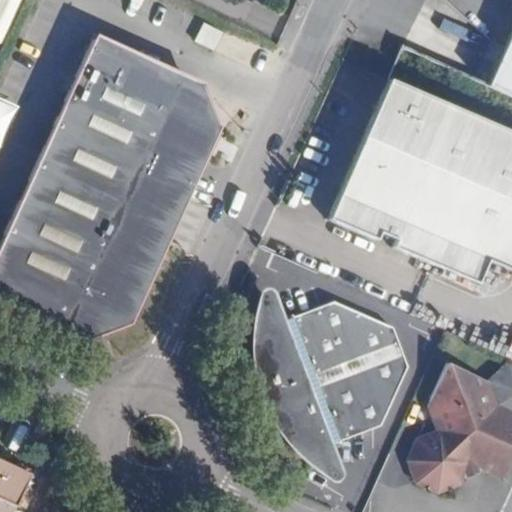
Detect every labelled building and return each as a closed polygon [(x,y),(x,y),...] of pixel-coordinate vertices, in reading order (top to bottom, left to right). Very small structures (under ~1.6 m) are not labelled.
[(0,0),(0,42),(17,0),(0,0)] [(203,25),(195,41),(210,49),(218,33),(203,25)] [(0,256),(0,280),(14,287),(99,325),(142,308),(227,116),(212,76),(102,26),(0,256)] [(511,49),(501,73),(511,77),(511,49)] [(494,250),(511,257),(511,118),(396,68),(336,208),(384,229),(387,222),(403,229),(400,236),(484,273),(494,250)] [(0,136),(13,106),(0,99),(0,136)] [(0,290),(10,295),(14,287),(0,280),(0,290)] [(340,445),(335,432),(330,418),(344,413),(349,428),(392,413),(421,354),(407,314),(346,285),(304,300),(306,308),(291,313),(283,291),(269,294),(268,313),(269,333),(272,352),(277,370),(283,388),(292,406),(302,422),(314,437),(327,451),(340,445)] [(487,452),(488,456),(511,465),(511,398),(505,395),(493,370),(453,353),(436,392),(441,395),(443,401),(437,405),(445,423),(426,432),(418,453),(427,474),(450,483),(470,474),(475,461),(473,457),(487,452)] [(511,355),(493,370),(505,395),(511,398),(511,355)] [(335,432),(349,428),(344,413),(330,418),(335,432)] [(1,446),(0,448),(0,484),(32,499),(46,467),(1,446)] [(473,457),(475,461),(477,469),(491,464),(488,456),(487,452),(473,457)] [(0,511),(26,511),(32,499),(0,484),(0,511)]
